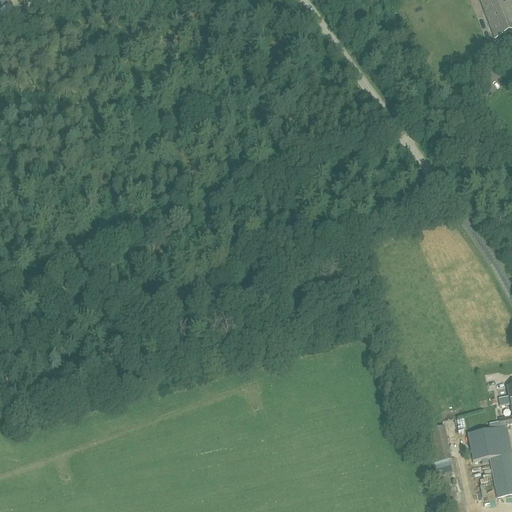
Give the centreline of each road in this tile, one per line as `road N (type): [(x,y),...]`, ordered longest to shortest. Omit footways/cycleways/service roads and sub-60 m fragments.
road 1 (tertiary): [(511,296),(303,0)]
road 2 (track): [(0,477),(258,383)]
